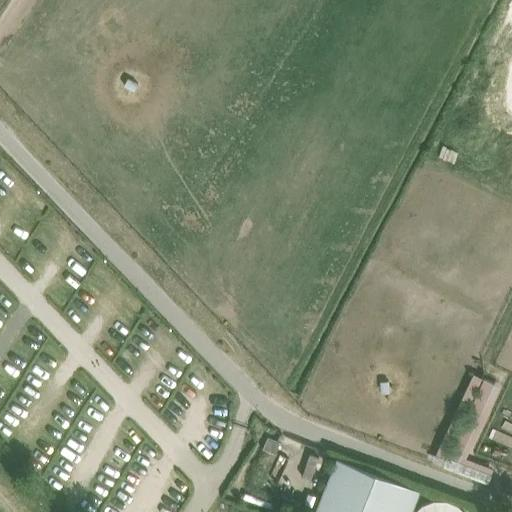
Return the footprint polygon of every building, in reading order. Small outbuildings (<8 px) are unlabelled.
[(476,466),(505,385),(476,375),(448,456),(476,466)] [(337,456),(314,511),(411,511),(420,490),(337,456)] [(75,468),(101,497),(111,488),(84,459),(75,468)] [(466,511),(460,505),(459,505),(458,504),(448,500),(447,500),(434,500),(423,504),(422,504),(422,505),(414,511),(466,511)] [(135,511),(128,503),(118,511),(135,511)]
